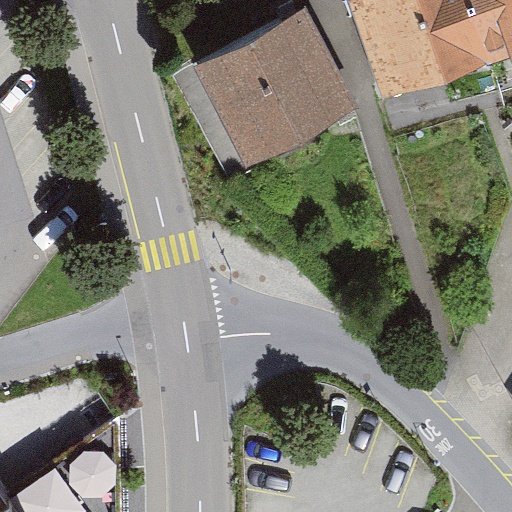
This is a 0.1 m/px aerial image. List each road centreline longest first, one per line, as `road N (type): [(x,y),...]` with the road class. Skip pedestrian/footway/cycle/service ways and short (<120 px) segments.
road 1 (residential): [(511,511),(414,401),(336,348),(186,333)]
road 2 (tertiary): [(106,0),(186,333)]
road 3 (tertiary): [(186,333),(200,511)]
